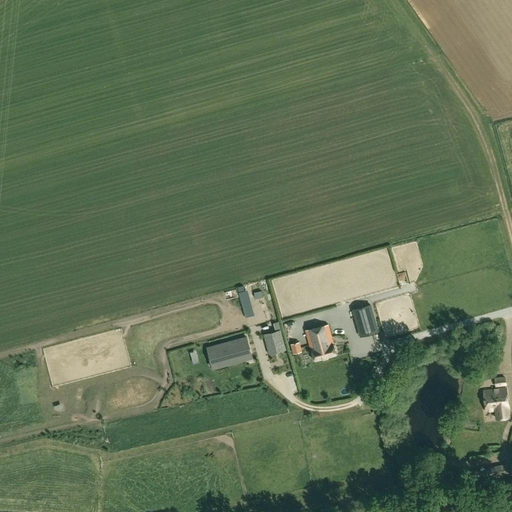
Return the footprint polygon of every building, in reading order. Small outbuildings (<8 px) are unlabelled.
[(342,261),(335,263),(339,275),(345,273),(342,261)] [(162,294),(168,321),(175,320),(169,292),(162,294)] [(371,305),(355,310),(362,334),(377,330),(371,305)] [(287,327),(305,324),(304,316),(285,319),(287,327)] [(310,345),(312,351),(314,351),(317,361),(337,355),(329,324),(306,331),(310,345)] [(231,337),(231,325),(218,325),(218,337),(231,337)] [(280,330),(265,334),(270,354),(285,350),(280,330)] [(219,367),(252,358),(247,337),(213,346),(219,367)] [(299,342),(291,344),(293,354),(302,352),(299,342)] [(185,362),(177,365),(180,372),(187,369),(185,362)] [(387,382),(395,379),(391,368),(383,371),(387,382)] [(495,378),(497,387),(507,386),(507,377),(495,378)] [(499,416),(510,415),(508,388),(484,390),(487,411),(494,410),(495,416),(499,416)]
